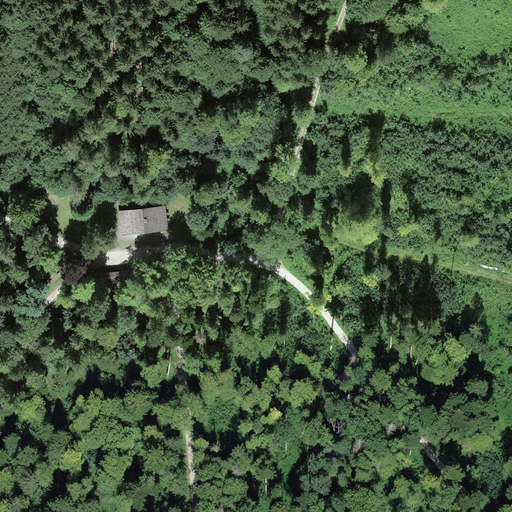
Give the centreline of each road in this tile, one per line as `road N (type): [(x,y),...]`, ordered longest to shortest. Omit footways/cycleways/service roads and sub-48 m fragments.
road 1 (track): [(485,511),(313,300),(262,257),(90,258),(0,220)]
road 2 (track): [(347,0),(281,219),(262,257)]
road 3 (track): [(164,252),(192,511)]
road 4 (track): [(281,219),(146,0)]
road 5 (track): [(90,258),(0,352)]
